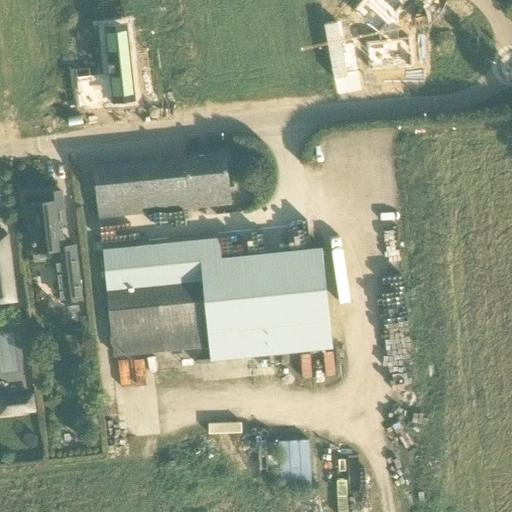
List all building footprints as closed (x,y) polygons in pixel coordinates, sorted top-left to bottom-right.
[(362,0),(352,12),(379,34),(379,42),(366,42),(368,71),(411,67),(409,39),(398,40),(397,13),(407,0),(362,0)] [(71,105),(71,107),(137,101),(128,22),(104,25),(106,40),(108,64),(108,69),(107,71),(106,72),(105,73),(76,77),(79,105),(71,105)] [(338,23),(325,25),(335,80),(348,78),(338,23)] [(148,50),(136,52),(138,72),(150,71),(148,50)] [(230,204),(228,188),(229,188),(225,154),(96,167),(101,218),(230,204)] [(47,202),(28,205),(35,264),(57,262),(62,301),(82,299),(75,246),(65,247),(60,210),(64,209),(62,192),(46,193),(47,202)] [(0,298),(14,297),(14,301),(11,301),(11,302),(16,302),(8,235),(0,236),(0,298)] [(114,356),(210,346),(211,360),(333,348),(323,248),(222,258),(220,239),(104,251),(114,356)] [(33,393),(19,395),(21,414),(36,412),(33,393)] [(279,439),(281,488),(311,487),(310,438),(279,439)]
